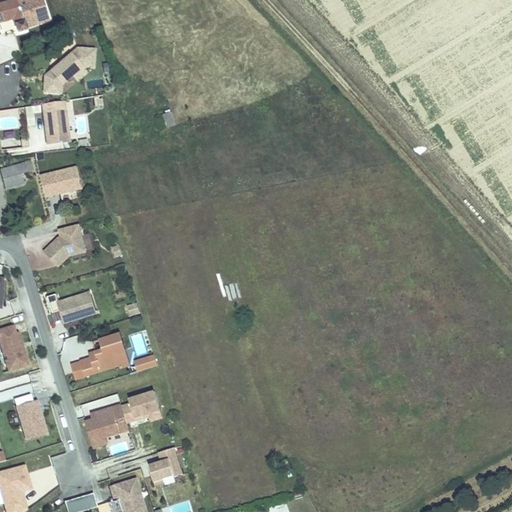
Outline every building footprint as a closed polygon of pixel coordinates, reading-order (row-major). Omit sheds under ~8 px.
[(11,30),(13,38),(22,36),(21,31),(42,25),(37,0),(16,5),(13,5),(17,29),(11,30)] [(0,7),(0,27),(11,25),(11,30),(17,29),(13,5),(0,7)] [(88,70),(95,70),(96,48),(73,47),(72,61),(46,60),(44,95),(63,95),(64,80),(87,81),(88,70)] [(69,143),(62,102),(40,106),(47,146),(69,143)] [(162,114),(166,128),(175,126),(171,112),(162,114)] [(31,162),(20,166),(23,176),(35,172),(31,162)] [(20,166),(1,173),(8,192),(26,185),(23,176),(20,166)] [(70,181),(79,179),(76,166),(40,175),(45,196),(55,194),(54,192),(57,191),(58,193),(72,190),(70,181)] [(82,187),(79,179),(70,181),(72,190),(82,187)] [(64,201),(84,199),(83,193),(63,195),(64,201)] [(74,239),(72,232),(53,237),(55,244),(74,239)] [(62,262),(79,258),(74,239),(55,244),(52,245),(38,259),(52,273),(62,262)] [(113,246),(115,258),(122,257),(121,245),(113,246)] [(98,315),(92,297),(76,302),(75,299),(60,304),(57,296),(49,299),(54,315),(62,312),(65,322),(79,317),(80,320),(98,315)] [(130,318),(141,314),(137,302),(126,306),(130,318)] [(24,372),(13,339),(11,340),(8,332),(0,334),(0,365),(4,379),(24,372)] [(117,372),(114,362),(122,359),(116,340),(96,347),(99,356),(92,358),(93,363),(87,365),(77,368),(82,383),(117,372)] [(99,356),(96,347),(89,349),(92,358),(99,356)] [(126,372),(122,359),(114,362),(117,372),(118,374),(126,372)] [(149,374),(146,364),(131,369),(135,378),(149,374)] [(82,383),(77,368),(68,371),(73,386),(82,383)] [(0,402),(34,393),(29,375),(0,382),(0,402)] [(132,424),(157,416),(151,398),(126,406),(127,410),(118,413),(124,430),(133,427),(132,424)] [(104,400),(87,404),(89,413),(106,409),(104,400)] [(43,442),(32,408),(12,415),(23,448),(43,442)] [(124,430),(118,413),(118,412),(89,422),(91,427),(84,430),(92,455),(103,451),(101,444),(126,436),(124,430)] [(159,424),(157,416),(132,424),(133,427),(145,423),(147,428),(159,424)] [(112,454),(134,450),(132,441),(110,444),(112,454)] [(180,481),(172,454),(157,459),(160,468),(147,472),(153,492),(162,489),(161,485),(171,482),(172,483),(180,481)] [(0,508),(4,508),(2,498),(26,492),(21,470),(0,475),(0,508)] [(141,511),(133,485),(107,493),(111,504),(114,503),(116,511),(141,511)] [(62,511),(93,511),(90,500),(62,509),(62,511)]
